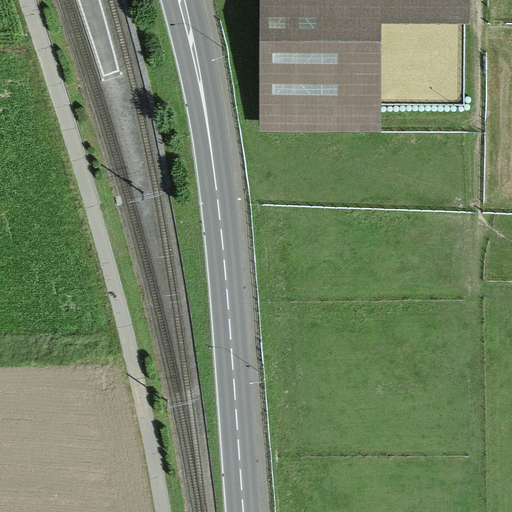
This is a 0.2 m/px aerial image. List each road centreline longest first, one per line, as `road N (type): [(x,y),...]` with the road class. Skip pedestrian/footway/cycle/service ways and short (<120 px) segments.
road 1 (track): [(161,511),(99,242),(18,0)]
road 2 (primary): [(242,511),(215,175),(183,0)]
